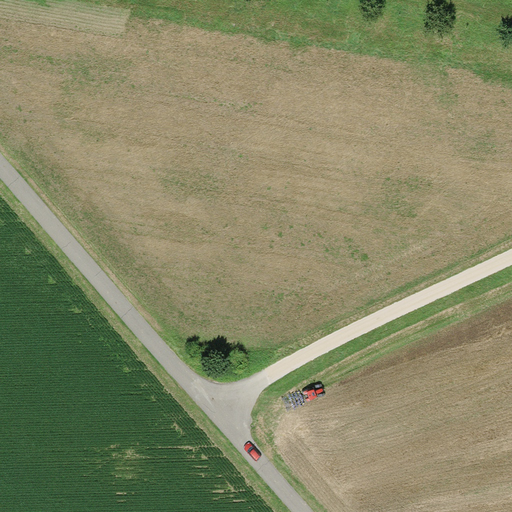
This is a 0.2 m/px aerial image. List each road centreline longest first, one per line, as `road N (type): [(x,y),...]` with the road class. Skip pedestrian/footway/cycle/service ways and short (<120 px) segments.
road 1 (residential): [(299,511),(0,170)]
road 2 (track): [(213,412),(342,336),(511,257)]
